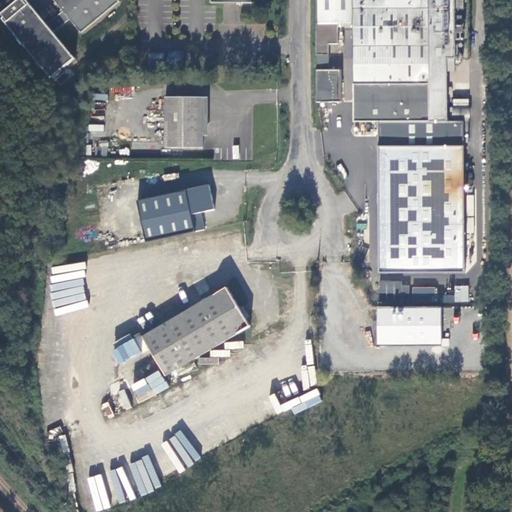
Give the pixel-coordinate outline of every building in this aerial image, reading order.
[(50,76),(74,56),(52,30),(69,16),(80,29),(115,0),(55,0),(62,7),(45,22),(27,0),(25,2),(23,0),(17,0),(8,8),(1,0),(0,0),(0,13),(1,15),(0,16),(40,64),(50,76)] [(315,0),(316,26),(337,26),(353,26),(353,0),(315,0)] [(428,0),(353,0),(353,26),(353,83),(353,123),(379,123),(429,123),(428,0)] [(428,0),(429,123),(447,123),(447,60),(455,60),(454,0),(428,0)] [(337,26),(316,26),(316,57),(328,57),(328,46),(337,46),(337,26)] [(328,72),(328,57),(316,57),(316,72),(328,72)] [(316,72),(316,104),(340,104),(340,72),(328,72),(316,72)] [(207,144),(207,95),(169,95),(168,144),(207,144)] [(468,99),(452,99),(451,115),(468,115),(468,99)] [(429,123),(379,123),(379,276),(464,276),(464,123),(447,123),(429,123)] [(210,186),(138,202),(147,245),(206,232),(202,216),(216,213),(210,186)] [(443,294),(443,302),(468,303),(469,285),(454,285),(454,295),(443,294)] [(168,375),(252,325),(247,316),(250,314),(244,305),(242,306),(229,286),(145,337),(168,375)] [(443,343),(443,304),(380,304),(381,343),(443,343)] [(74,385),(54,387),(59,434),(69,433),(76,494),(121,488),(120,474),(85,478),(74,385)] [(280,413),(291,408),(294,414),(322,401),(316,388),(277,407),(280,413)] [(124,390),(117,393),(124,410),(131,407),(124,390)] [(109,402),(101,405),(106,418),(113,416),(109,402)] [(174,446),(185,440),(180,432),(169,439),(174,446)]
